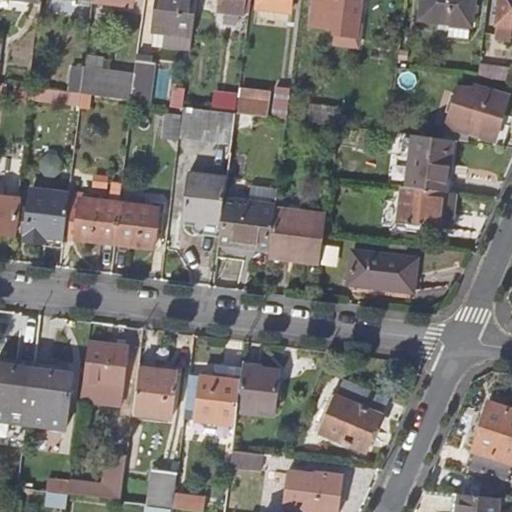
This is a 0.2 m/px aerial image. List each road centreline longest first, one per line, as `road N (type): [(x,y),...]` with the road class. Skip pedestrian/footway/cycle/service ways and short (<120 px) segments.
road 1 (residential): [(0,287),(454,343)]
road 2 (residential): [(381,511),(454,343)]
road 3 (residential): [(454,343),(511,214)]
